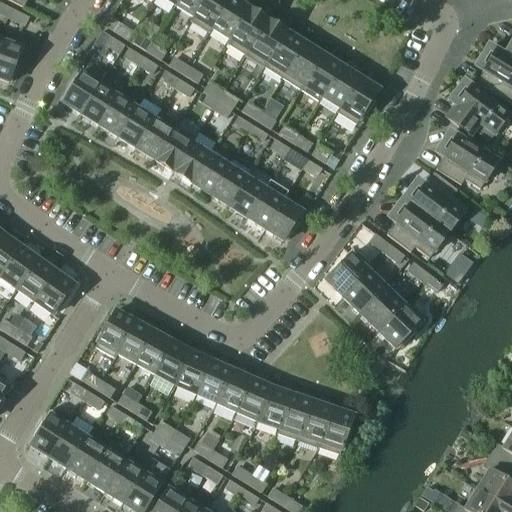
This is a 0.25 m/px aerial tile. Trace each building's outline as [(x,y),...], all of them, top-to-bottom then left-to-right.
[(2,0),(22,10),(27,0),(2,0)] [(178,0),(160,0),(174,8),(178,0)] [(204,0),(178,0),(174,8),(191,19),(189,23),(189,24),(204,0)] [(229,0),(204,0),(189,24),(208,35),(229,0)] [(249,11),(231,0),(229,0),(208,35),(209,36),(211,32),(228,42),(226,46),(226,47),(249,11)] [(12,11),(0,5),(0,16),(7,20),(12,11)] [(7,20),(21,28),(26,18),(12,11),(7,20)] [(267,22),(249,11),(226,47),(244,58),(267,22)] [(111,20),(105,29),(115,35),(127,43),(132,34),(120,26),(111,20)] [(285,33),(267,22),(244,58),(263,70),(285,33)] [(304,45),(285,33),(263,70),(281,81),(304,45)] [(0,82),(8,85),(11,75),(14,76),(20,61),(17,60),(22,45),(0,36),(0,82)] [(151,45),(138,37),(133,46),(145,54),(151,45)] [(106,49),(118,56),(123,48),(111,40),(106,49)] [(145,54),(157,62),(163,53),(151,45),(145,54)] [(322,56),(304,45),(281,81),(299,92),(322,56)] [(505,58),(489,48),(480,64),(486,67),(474,86),(511,108),(511,62),(505,59),(505,58)] [(142,59),(130,51),(124,60),(136,68),(142,59)] [(340,68),(322,56),(299,92),(318,104),(320,100),(340,68)] [(136,68),(149,76),(154,67),(142,59),(136,68)] [(187,68),(175,60),(170,69),(182,77),(187,68)] [(182,77),(194,85),(200,76),(187,68),(182,77)] [(359,79),(340,68),(320,100),(338,111),(335,115),(336,115),(359,79)] [(80,117),(101,83),(83,71),(75,84),(72,82),(64,96),(66,97),(61,105),(80,117)] [(178,82),(166,74),(161,83),(173,91),(178,82)] [(336,115),(355,127),(363,114),(366,116),(374,102),(372,100),(378,91),(359,79),(336,115)] [(173,91),(185,99),(191,90),(178,82),(173,91)] [(120,95),(101,83),(80,117),(98,129),(120,95)] [(508,118),(465,84),(454,99),(459,103),(446,120),(469,138),(473,132),(488,144),(508,118)] [(222,93),(210,86),(204,95),(217,102),(222,93)] [(229,110),(235,101),(222,93),(217,102),(229,110)] [(138,106),(120,95),(98,129),(117,140),(138,106)] [(217,102),(204,95),(199,104),(211,112),(217,102)] [(229,110),(217,102),(211,112),(223,119),(229,110)] [(154,122),(136,111),(139,107),(138,106),(117,140),(135,152),(154,122)] [(261,114),(248,106),(243,115),(255,123),(261,114)] [(154,122),(135,152),(153,163),(175,129),(177,125),(159,114),(154,122)] [(255,123),(267,130),(273,122),(261,114),(255,123)] [(252,128),(240,120),(234,129),(246,137),(252,128)] [(246,137),(258,144),(264,136),(252,128),(246,137)] [(193,140),(175,129),(153,163),(172,175),(193,140)] [(297,137),(285,129),(279,138),(292,146),(297,137)] [(496,163),(450,135),(440,150),(446,154),(435,172),(460,187),(463,182),(479,191),(496,163)] [(292,146),(304,153),(309,145),(297,137),(292,146)] [(209,156),(191,145),(194,141),(193,140),(172,175),(190,186),(209,156)] [(288,151),(276,143),(271,152),(283,160),(288,151)] [(315,148),(310,157),(322,165),(327,156),(315,148)] [(283,160),(295,167),(301,159),(288,151),(283,160)] [(227,168),(209,156),(190,186),(208,198),(227,168)] [(307,162),(301,171),(313,179),(319,170),(307,162)] [(227,209),(245,179),(248,174),(230,163),(227,168),(208,198),(227,209)] [(447,235),(467,209),(452,198),(456,193),(433,175),(419,192),(414,188),(404,202),(447,235)] [(264,190),(245,179),(227,209),(245,221),(264,190)] [(268,183),(264,190),(245,221),(263,232),(287,194),(268,183)] [(283,202),(287,195),(287,194),(263,232),(282,244),(287,236),(290,237),(298,224),(296,222),(301,214),(283,202)] [(447,235),(404,202),(393,216),(399,220),(386,237),(409,255),(413,250),(428,261),(447,235)] [(0,276),(20,249),(2,236),(0,239),(0,276)] [(389,247),(376,238),(370,246),(382,255),(389,247)] [(382,255),(395,265),(401,257),(389,247),(382,255)] [(37,261),(20,249),(0,276),(0,281),(15,292),(37,261)] [(371,270),(354,253),(343,264),(341,262),(329,273),(331,275),(324,283),(342,300),(371,270)] [(55,274),(37,261),(15,292),(33,305),(55,274)] [(427,276),(414,267),(408,275),(421,284),(427,276)] [(389,287),(388,286),(385,289),(369,274),(372,270),(371,270),(342,300),(359,317),(389,287)] [(33,305),(51,318),(57,309),(60,310),(69,297),(67,296),(73,287),(55,274),(33,305)] [(433,294),(439,286),(427,276),(421,284),(433,294)] [(406,303),(389,287),(359,317),(376,334),(406,303)] [(376,334),(394,351),(401,343),(404,345),(415,334),(413,332),(424,320),(406,303),(376,334)] [(134,323),(114,312),(109,322),(106,321),(99,335),(101,336),(94,350),(113,361),(134,323)] [(16,330),(4,323),(0,329),(0,332),(11,339),(16,330)] [(153,334),(134,323),(113,361),(114,361),(116,357),(135,367),(153,334)] [(11,339),(23,347),(29,338),(16,330),(11,339)] [(172,344),(153,334),(135,367),(154,377),(172,344)] [(10,346),(0,339),(0,351),(4,354),(10,346)] [(190,354),(172,344),(154,377),(174,388),(190,354)] [(22,353),(10,346),(4,354),(16,362),(22,353)] [(210,363),(190,354),(174,388),(195,398),(210,363)] [(230,372),(210,363),(195,398),(215,406),(230,372)] [(250,380),(230,372),(215,406),(235,415),(250,380)] [(100,383),(87,375),(82,384),(94,391),(100,383)] [(270,389),(250,380),(235,415),(256,424),(270,389)] [(94,391),(106,399),(112,390),(100,383),(94,391)] [(89,395),(76,388),(71,396),(83,404),(89,395)] [(290,396),(270,389),(256,424),(277,432),(275,436),(276,437),(290,396)] [(83,404),(96,412),(101,403),(89,395),(83,404)] [(311,403),(290,396),(276,437),(297,444),(311,403)] [(136,406),(124,398),(118,407),(131,414),(136,406)] [(331,410),(311,403),(297,444),(317,451),(331,410)] [(131,414),(143,422),(149,413),(136,406),(131,414)] [(72,422),(53,410),(49,417),(43,426),(41,424),(32,438),(35,439),(29,449),(48,460),(72,422)] [(317,451),(338,458),(343,443),(346,444),(351,429),(349,428),(352,417),(331,410),(317,451)] [(125,418),(113,411),(108,419),(120,427),(125,418)] [(120,427),(132,435),(138,426),(125,418),(120,427)] [(68,429),(72,422),(48,460),(66,472),(86,440),(68,429)] [(174,433),(162,425),(156,434),(168,442),(174,433)] [(463,432),(459,438),(468,444),(472,437),(463,432)] [(181,449),(186,441),(174,433),(168,442),(181,449)] [(511,433),(502,450),(495,446),(488,458),(511,472),(511,433)] [(168,442),(156,434),(151,443),(163,451),(168,442)] [(105,451),(86,440),(66,472),(84,483),(105,451)] [(181,449),(168,442),(163,451),(175,458),(181,449)] [(105,451),(84,483),(103,495),(123,463),(125,459),(128,455),(110,443),(105,451)] [(194,454),(206,461),(211,453),(199,445),(194,454)] [(206,461),(218,469),(224,460),(211,453),(206,461)] [(511,511),(511,472),(488,458),(481,469),(487,473),(475,492),(508,511),(511,511)] [(144,470),(125,459),(103,495),(121,506),(144,470)] [(207,469),(194,461),(189,470),(201,478),(207,469)] [(201,478),(213,486),(219,477),(207,469),(201,478)] [(250,477),(238,469),(233,478),(245,486),(250,477)] [(130,511),(144,511),(163,482),(144,470),(121,506),(130,511)] [(245,486),(257,494),(263,485),(250,477),(245,486)] [(243,492),(231,484),(226,493),(238,501),(243,492)] [(179,511),(186,502),(167,490),(153,511),(179,511)] [(427,490),(422,498),(430,503),(435,495),(427,490)] [(238,501),(250,509),(256,500),(243,492),(238,501)] [(286,499),(274,492),(268,501),(281,508),(286,499)] [(508,511),(475,492),(463,511),(457,507),(453,511),(508,511)] [(281,508),(286,511),(295,511),(298,507),(286,499),(281,508)] [(419,501),(414,509),(419,511),(424,511),(428,506),(419,501)] [(201,511),(186,502),(179,511),(201,511)]
